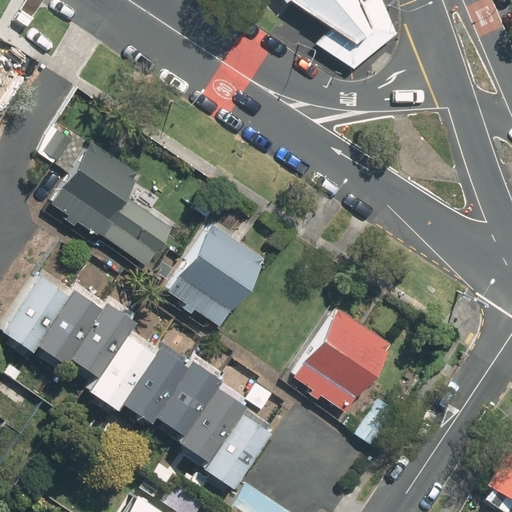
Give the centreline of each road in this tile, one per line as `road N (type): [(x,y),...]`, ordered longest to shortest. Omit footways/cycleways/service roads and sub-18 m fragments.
road 1 (secondary): [(511,260),(450,241),(278,123),(169,29)]
road 2 (secondary): [(169,29),(297,85),(364,95),(452,79)]
road 3 (residential): [(511,335),(393,511)]
road 4 (secondary): [(511,236),(452,79)]
